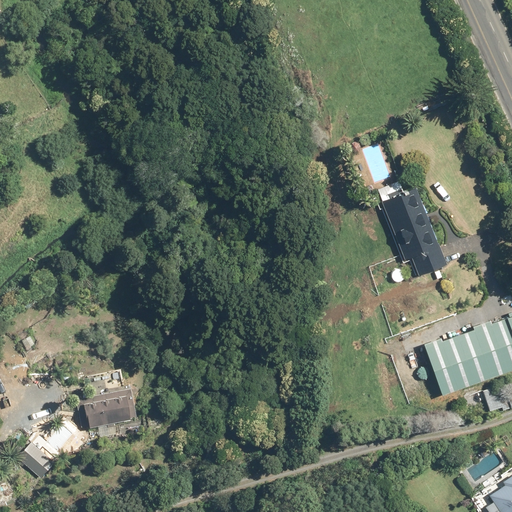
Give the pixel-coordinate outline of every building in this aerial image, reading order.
[(448,264),(413,177),(377,192),(405,260),(411,257),(419,276),(448,264)] [(405,268),(391,270),(394,286),(408,283),(405,268)] [(511,312),(505,315),(507,319),(492,324),(491,319),(472,326),(474,331),(443,342),(441,336),(423,342),(442,394),(511,369),(511,312)] [(139,417),(133,389),(84,399),(90,427),(139,417)] [(511,511),(511,465),(468,493),(479,511),(483,511),(488,509),(489,511),(511,511)]
